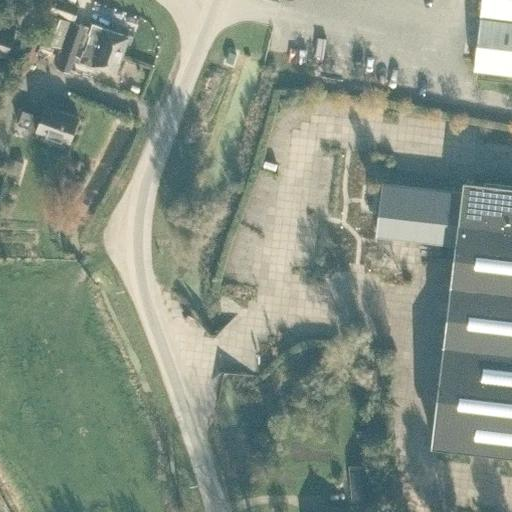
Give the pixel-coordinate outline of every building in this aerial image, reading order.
[(78,6),(60,0),(52,0),(48,10),(74,19),(78,6)] [(511,0),(482,0),(474,69),(477,69),(476,76),(511,81),(511,0)] [(61,46),(70,20),(51,13),(42,40),(61,46)] [(122,54),(129,36),(93,23),(91,27),(73,21),(68,35),(122,54)] [(0,53),(6,55),(14,30),(0,24),(0,53)] [(116,73),(122,54),(68,35),(63,49),(81,55),(80,60),(116,73)] [(31,48),(26,60),(33,62),(37,51),(34,49),(31,48)] [(69,142),(78,116),(46,105),(42,116),(23,109),(18,123),(69,142)] [(383,182),(377,233),(457,242),(433,443),(511,452),(511,185),(465,180),(463,191),(383,182)] [(371,463),(351,465),(355,500),(375,498),(371,463)]
